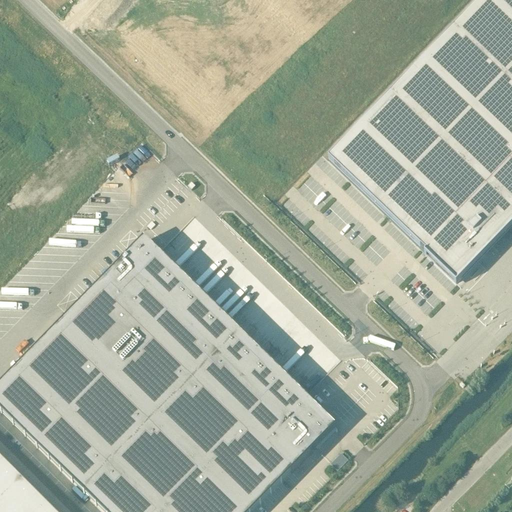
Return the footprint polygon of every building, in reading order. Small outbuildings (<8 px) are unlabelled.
[(165,0),(312,141),(447,0),(165,0)] [(511,0),(483,0),(328,162),(456,285),(511,227),(511,0)] [(0,240),(68,169),(0,104),(0,240)] [(122,266),(0,390),(0,413),(100,511),(254,511),(292,474),(335,431),(303,399),(308,395),(161,251),(156,255),(144,243),(122,266)] [(0,511),(49,511),(0,462),(0,511)]
